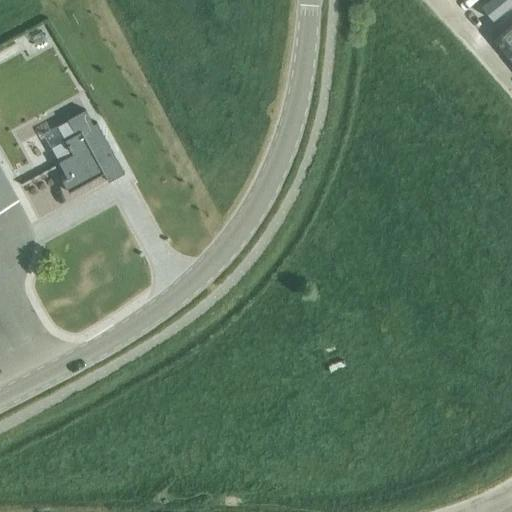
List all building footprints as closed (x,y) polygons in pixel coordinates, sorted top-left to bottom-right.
[(511,0),(481,0),(492,16),(511,0)] [(511,25),(493,40),(511,62),(511,25)] [(108,182),(124,173),(96,122),(92,124),(84,109),(67,119),(75,134),(64,140),(67,145),(66,145),(69,149),(72,154),(58,161),(66,177),(61,180),(68,192),(103,173),(108,182)] [(18,182),(35,172),(27,159),(10,168),(18,182)] [(0,208),(16,199),(0,169),(0,208)] [(342,341),(326,345),(329,355),(345,351),(342,341)]
